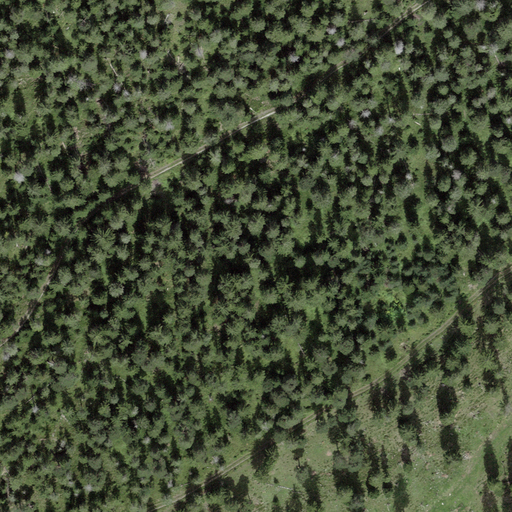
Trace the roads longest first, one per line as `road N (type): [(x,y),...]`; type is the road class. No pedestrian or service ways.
road 1 (track): [(0,352),(45,291),(61,244),(92,218),(290,109),(438,0)]
road 2 (track): [(157,511),(389,384),(511,274)]
